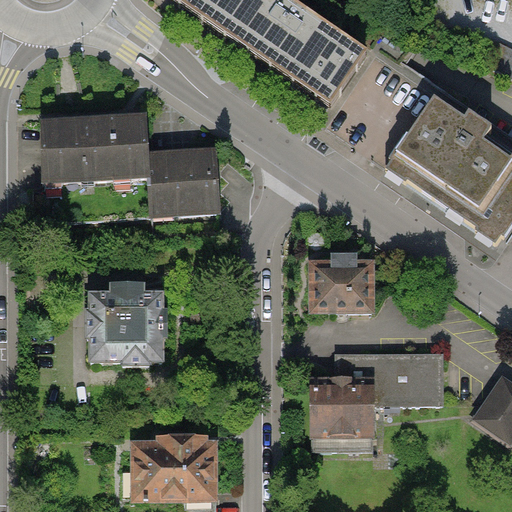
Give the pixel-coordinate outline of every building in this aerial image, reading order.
[(290,0),(170,0),(331,111),(370,55),(290,0)] [(511,152),(442,100),(389,169),(497,250),(511,229),(511,152)] [(43,128),(44,220),(53,219),(54,227),(152,220),(149,159),(147,122),(43,128)] [(152,220),(161,220),(220,216),(217,155),(149,159),(152,220)] [(309,260),(309,315),(376,315),(377,260),(309,260)] [(164,292),(86,293),(87,367),(165,366),(164,292)] [(445,359),(336,358),(336,384),(380,384),(379,411),(444,412),(445,359)] [(336,384),(308,383),(307,455),(379,456),(379,411),(380,384),(336,384)] [(511,454),(511,452),(511,389),(502,383),(472,426),(511,454)] [(217,510),(217,442),(131,443),(132,511),(217,510)]
